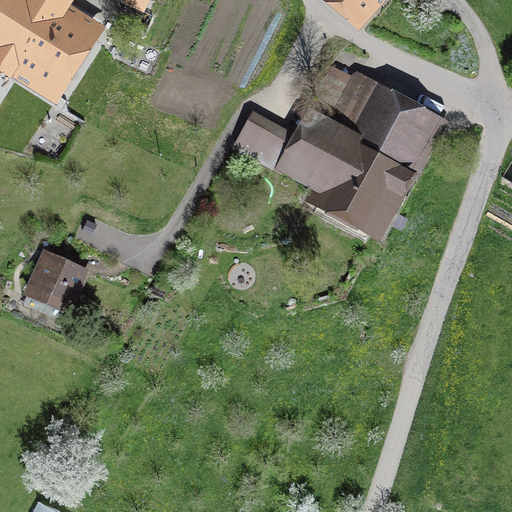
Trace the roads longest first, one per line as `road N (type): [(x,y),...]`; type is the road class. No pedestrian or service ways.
road 1 (unclassified): [(372,511),(485,161),(496,101)]
road 2 (unclassified): [(496,101),(385,53),(314,0)]
